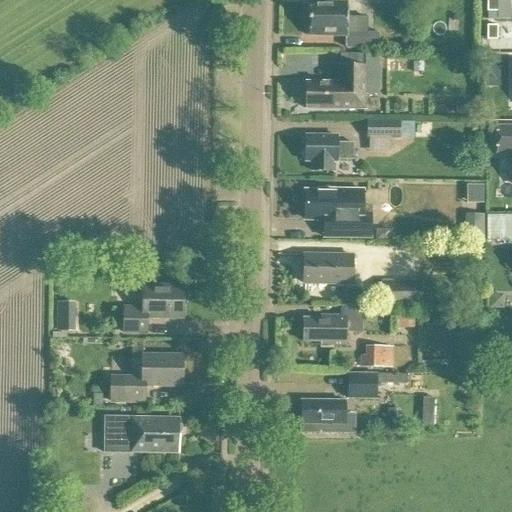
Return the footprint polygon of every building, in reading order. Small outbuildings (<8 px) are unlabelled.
[(486,0),(486,13),(497,13),(496,0),(486,0)] [(378,34),(366,34),(366,19),(346,18),(346,4),(306,4),(306,14),(309,14),(308,26),(306,26),(306,36),(345,36),(345,48),(377,49),(378,34)] [(486,41),(497,41),(497,27),(487,27),(486,41)] [(365,68),(365,56),(342,56),(342,67),(341,67),(341,83),(307,83),(306,109),(340,110),(340,109),(364,110),(365,95),(366,68),(365,68)] [(487,74),(501,73),(501,58),(487,58),(487,74)] [(400,139),(401,123),(368,123),(368,139),(400,139)] [(511,128),(497,129),(497,154),(511,154),(511,128)] [(338,138),(307,137),(306,162),(313,162),(313,173),(335,172),(335,162),(337,162),(338,160),(354,160),(354,145),(338,145),(338,138)] [(489,184),(474,184),(475,199),(489,199),(489,184)] [(363,208),(363,193),(306,192),(305,220),(323,220),(323,238),(371,239),(371,208),(363,208)] [(464,241),(483,241),(483,215),(464,215),(464,241)] [(489,248),(508,248),(508,217),(488,217),(489,248)] [(352,285),(353,258),(305,257),(304,284),(352,285)] [(382,308),(422,307),(422,282),(382,282),(382,308)] [(147,333),(148,318),(184,318),(184,287),(144,286),(144,308),(125,308),(125,333),(147,333)] [(490,295),(489,310),(503,310),(504,296),(490,295)] [(342,307),(342,318),(323,318),(323,321),(305,321),(304,342),(322,342),(322,346),(346,346),(346,334),(363,334),(363,307),(342,307)] [(76,327),(76,308),(54,308),(55,334),(69,334),(69,328),(76,327)] [(414,315),(398,315),(397,330),(414,330),(414,315)] [(359,357),(359,369),(392,368),(391,348),(365,348),(365,357),(359,357)] [(144,403),(145,387),(183,388),(184,356),(142,355),(142,381),(112,379),(111,403),(144,403)] [(375,401),(375,377),(347,376),(346,400),(375,401)] [(433,400),(423,400),(421,428),(432,428),(433,400)] [(354,415),(344,415),(344,404),(304,403),(303,432),(354,433),(354,415)] [(157,419),(131,418),(103,418),(103,454),(131,454),(148,454),(148,453),(179,453),(179,436),(181,432),(181,426),(179,424),(179,420),(157,420),(157,419)]
